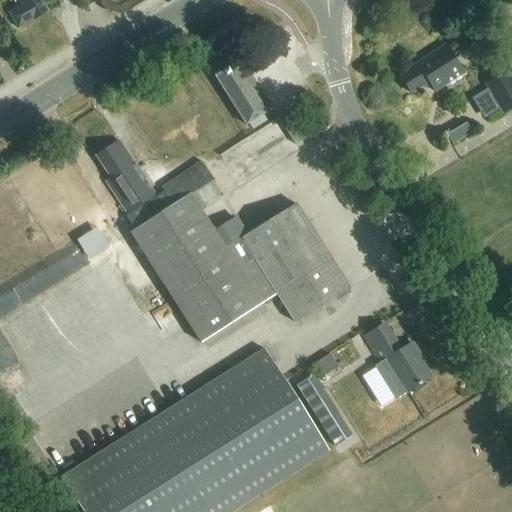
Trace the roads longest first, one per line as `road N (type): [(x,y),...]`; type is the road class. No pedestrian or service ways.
road 1 (unclassified): [(511,369),(352,118),(329,0)]
road 2 (tertiary): [(0,125),(201,0)]
